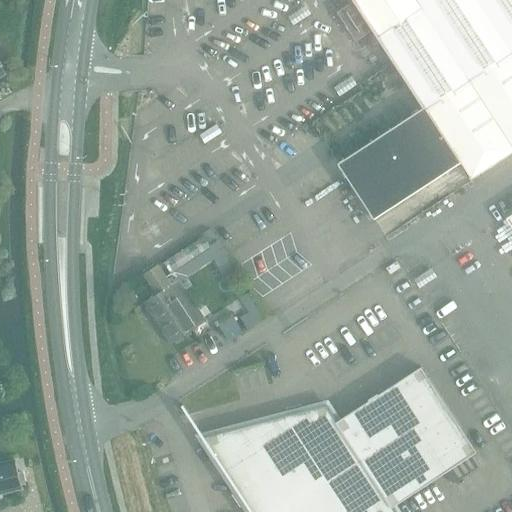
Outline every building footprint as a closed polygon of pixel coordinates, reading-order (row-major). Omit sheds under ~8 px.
[(511,0),(351,0),(422,107),(336,163),(373,219),(460,162),(472,182),(511,154),(511,0)] [(203,237),(163,263),(171,274),(173,272),(210,247),(203,236),(203,237)] [(171,343),(197,326),(208,319),(181,277),(170,284),(157,265),(142,275),(155,296),(144,303),(171,343)] [(234,300),(247,326),(265,317),(252,291),(234,300)] [(232,317),(218,326),(218,327),(228,342),(240,334),(243,332),(232,317)] [(286,409),(287,415),(201,437),(249,511),(396,511),(393,507),(476,453),(420,367),(337,421),(326,404),(302,411),(300,405),(286,409)] [(22,485),(25,484),(22,472),(18,473),(15,460),(0,463),(0,497),(2,497),(1,494),(23,488),(22,485)]
